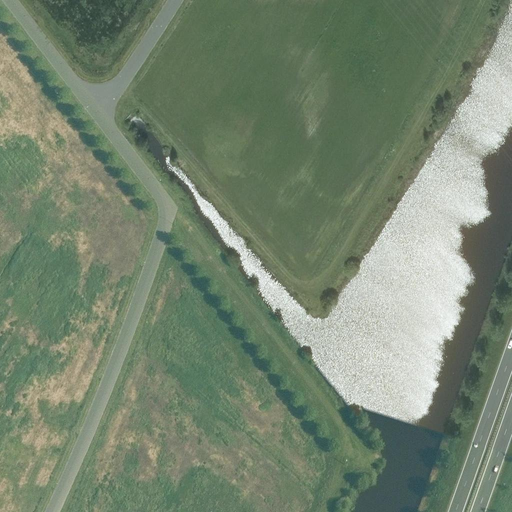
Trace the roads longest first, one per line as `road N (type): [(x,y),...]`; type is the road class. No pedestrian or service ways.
road 1 (unclassified): [(50,511),(124,336),(165,212),(92,110)]
road 2 (trunk): [(511,352),(455,511)]
road 3 (unclassified): [(92,110),(7,0)]
road 4 (unclassified): [(92,110),(173,0)]
